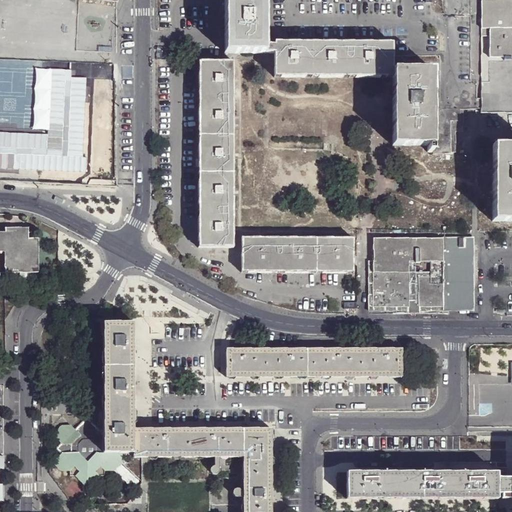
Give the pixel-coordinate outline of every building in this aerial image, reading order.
[(264,53),(264,45),(264,0),(224,0),(224,12),(224,53),(264,53)] [(511,0),(479,0),(480,31),(511,31),(511,0)] [(511,31),(480,31),(479,111),(511,111),(511,31)] [(273,44),(264,45),(264,53),(274,53),(274,66),(274,77),(391,77),(391,69),(392,42),(374,42),(331,42),(290,42),(273,41),(273,44)] [(232,62),(197,61),(197,75),(197,109),(198,153),(198,195),(198,230),(199,248),(232,248),(232,62)] [(432,70),(391,69),(391,77),(392,145),(426,145),(426,152),(433,152),(433,153),(450,153),(451,121),(461,121),(460,109),(447,109),(433,108),(432,70)] [(511,144),(492,145),(491,221),(511,221),(511,144)] [(0,252),(5,252),(6,274),(19,274),(20,278),(35,277),(34,274),(38,274),(38,242),(39,242),(39,238),(32,238),(33,240),(28,239),(28,234),(0,233),(0,252)] [(352,237),(240,236),(240,271),(256,271),(294,272),(333,272),(352,273),(352,255),(352,237)] [(371,237),(371,307),(421,307),(471,306),(471,238),(371,237)] [(133,430),(133,325),(104,325),(103,432),(103,454),(120,455),(133,455),(133,430)] [(225,350),(225,378),(401,378),(401,349),(379,349),(345,350),(332,350),(297,349),(273,349),(247,350),(225,350)] [(478,353),(478,369),(502,369),(502,371),(509,371),(508,354),(478,353)] [(95,477),(101,477),(101,472),(109,472),(120,463),(120,455),(103,454),(103,432),(98,431),(95,434),(92,430),(94,427),(86,420),(79,427),(81,430),(77,433),(74,430),(71,426),(61,427),(52,435),(60,444),(56,448),(60,454),(51,462),(59,471),(67,471),(68,477),(74,476),(84,489),(95,477)] [(192,430),(133,430),(133,455),(133,458),(213,458),(218,458),(224,458),(242,458),(242,491),(242,498),(242,504),(242,511),(270,511),(271,430),(192,430)] [(218,467),(213,467),(211,467),(209,469),(208,470),(208,473),(209,475),(211,476),(213,476),(215,476),(217,475),(218,473),(218,467)] [(495,495),(495,478),(495,472),(450,472),(399,472),(345,472),(345,499),(495,499),(495,495)] [(511,478),(495,478),(495,495),(511,494),(511,478)] [(242,498),(242,491),(240,491),(238,490),(236,489),(234,489),(232,490),(231,492),(231,495),(232,497),(234,498),(242,498)]
